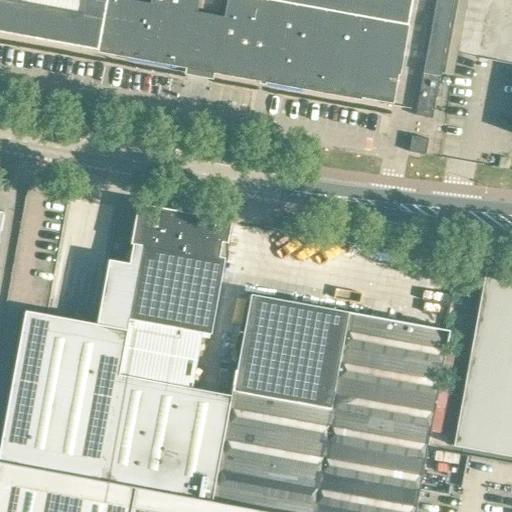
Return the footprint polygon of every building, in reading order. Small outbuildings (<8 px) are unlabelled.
[(215,66),(214,71),(260,80),(260,76),(266,77),(266,81),(393,104),(393,102),(411,0),(0,0),(0,32),(98,50),(99,44),(112,47),(111,53),(186,66),(187,60),(215,66)] [(432,118),(433,110),(453,0),(436,0),(415,115),(432,118)] [(425,155),(425,154),(428,139),(412,136),(409,152),(425,155)] [(500,157),(498,167),(508,169),(510,159),(500,157)] [(108,259),(96,324),(126,329),(128,319),(202,333),(211,334),(224,261),(227,262),(228,258),(219,257),(222,242),(227,243),(231,221),(138,204),(130,244),(132,244),(128,263),(127,263),(108,259)] [(511,273),(485,268),(485,269),(453,447),(511,457),(511,273)] [(235,370),(230,395),(331,414),(349,314),(350,312),(250,294),(237,370),(235,370)] [(25,311),(0,445),(0,460),(211,500),(230,395),(192,388),(117,375),(126,329),(96,324),(25,311)] [(349,314),(331,414),(313,511),(415,511),(421,482),(425,457),(448,332),(349,314)] [(126,329),(117,375),(192,388),(202,333),(128,319),(126,329)] [(230,395),(211,500),(272,511),(313,511),(331,414),(230,395)] [(0,511),(272,511),(211,500),(0,460),(0,511)]
